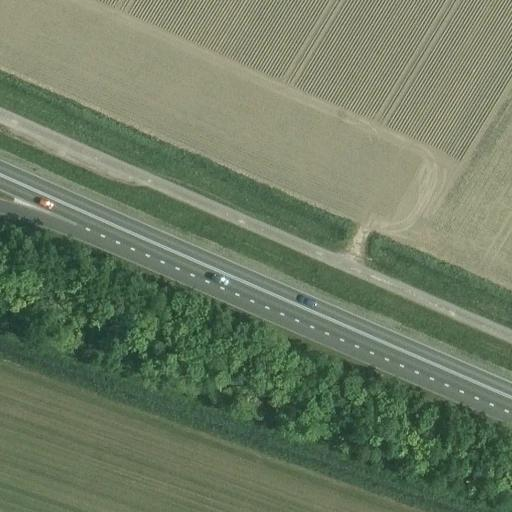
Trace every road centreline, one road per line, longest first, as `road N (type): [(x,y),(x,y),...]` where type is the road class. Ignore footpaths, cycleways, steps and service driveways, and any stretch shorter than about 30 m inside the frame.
road 1 (unclassified): [(511,340),(0,117)]
road 2 (trunk): [(80,213),(511,401)]
